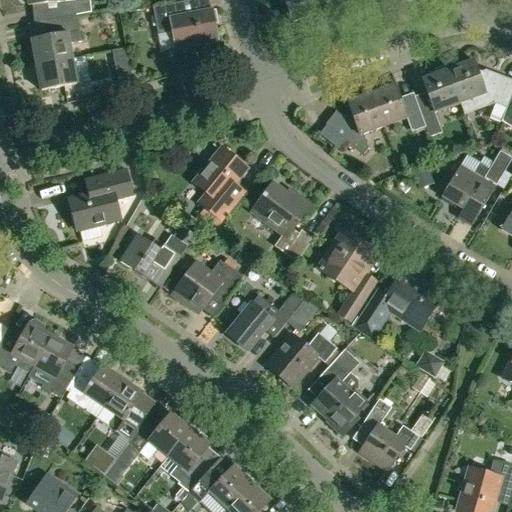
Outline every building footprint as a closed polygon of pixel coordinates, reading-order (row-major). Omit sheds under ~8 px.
[(59,19),(76,16),(91,13),(89,0),(79,0),(64,2),(64,0),(20,0),(22,2),(25,3),(27,3),(28,6),(57,3),(59,19)] [(283,0),(292,23),(318,13),(313,0),(283,0)] [(215,11),(210,11),(183,17),(180,2),(152,8),(157,35),(174,32),(177,49),(216,42),(213,25),(218,25),(215,11)] [(81,41),(79,32),(76,16),(59,19),(46,21),(49,37),(31,40),(36,66),(72,59),(69,43),(81,41)] [(126,49),(112,51),(118,84),(132,81),(126,49)] [(72,59),(36,66),(40,91),(77,85),(72,59)] [(507,108),(511,95),(511,94),(511,79),(487,70),(478,74),(473,61),(447,70),(460,104),(464,116),(495,104),(507,108)] [(434,114),(460,104),(447,70),(421,79),(430,104),(418,108),(426,127),(429,138),(442,133),(434,114)] [(426,127),(418,108),(416,101),(402,106),(394,85),(371,94),(383,128),(406,119),(411,133),(426,127)] [(364,135),(383,128),(371,94),(347,103),(351,113),(352,116),(344,119),(342,117),(341,117),(336,112),(325,125),(327,127),(332,130),(347,143),(349,144),(357,151),(364,155),(369,149),(364,135)] [(511,95),(507,108),(501,122),(511,128),(511,95)] [(244,195),(233,186),(246,171),(220,150),(195,182),(211,195),(201,207),(203,209),(195,218),(214,233),(244,195)] [(460,166),(441,197),(463,210),(458,219),(471,227),(495,187),(496,185),(498,183),(504,172),(511,158),(500,152),(493,163),(484,157),(480,163),(467,155),(460,166)] [(84,181),(88,195),(71,199),(79,231),(118,221),(113,201),(132,196),(126,170),(84,181)] [(413,176),(419,190),(433,184),(427,170),(413,176)] [(272,184),(251,213),(286,238),(278,249),(296,263),(313,240),(301,232),(299,235),(293,231),(310,206),(299,198),(296,201),(272,184)] [(511,237),(511,211),(501,230),(511,237)] [(343,232),(318,270),(353,292),(338,314),(350,322),(373,287),(361,280),(371,266),(365,262),(372,251),(343,232)] [(187,234),(180,245),(186,249),(193,238),(187,234)] [(137,236),(120,263),(148,281),(160,289),(173,268),(180,257),(186,249),(180,245),(170,238),(164,247),(161,251),(137,236)] [(196,264),(173,296),(197,314),(213,292),(225,301),(242,277),(220,261),(210,274),(196,264)] [(403,271),(381,306),(419,331),(441,298),(412,279),(414,277),(403,271)] [(250,306),(227,335),(247,351),(264,331),(274,339),(286,323),(294,314),(284,305),(277,313),(258,297),(250,306)] [(307,298),(294,314),(286,323),(301,336),(323,309),(307,298)] [(369,303),(352,328),(362,335),(379,310),(369,303)] [(51,336),(43,332),(45,329),(44,325),(35,320),(31,321),(30,324),(29,324),(18,343),(4,336),(4,337),(0,344),(0,369),(10,375),(15,367),(30,375),(33,368),(51,336)] [(293,389),(318,358),(325,364),(337,349),(318,334),(307,348),(291,336),(266,367),(293,389)] [(61,400),(69,386),(76,375),(62,368),(73,348),(51,336),(33,368),(47,375),(40,388),(61,400)] [(311,407),(321,416),(327,421),(326,422),(342,438),(359,420),(355,416),(366,403),(355,392),(361,386),(360,378),(346,365),(353,357),(345,349),(308,390),(318,399),(311,407)] [(444,363),(424,351),(415,368),(435,380),(444,363)] [(69,386),(73,388),(66,398),(82,409),(83,409),(84,409),(85,409),(86,409),(87,408),(88,408),(92,401),(103,408),(122,380),(102,367),(90,384),(76,375),(69,386)] [(142,394),(122,380),(103,408),(96,418),(108,426),(111,428),(120,434),(130,441),(144,421),(156,404),(142,394)] [(395,439),(378,427),(391,408),(379,400),(356,435),(366,442),(359,453),(387,472),(404,447),(410,451),(419,438),(403,427),(395,439)] [(49,416),(41,412),(33,427),(41,432),(49,416)] [(157,450),(167,458),(190,430),(170,414),(162,425),(156,431),(144,421),(130,441),(127,444),(139,454),(148,461),(157,450)] [(56,440),(65,425),(52,417),(43,431),(43,432),(56,440)] [(200,434),(196,435),(190,430),(167,458),(187,473),(178,485),(182,489),(189,494),(208,473),(196,463),(210,446),(209,445),(209,441),(200,434)] [(0,457),(0,502),(1,502),(16,463),(0,457)] [(510,497),(510,495),(511,489),(511,467),(492,462),(488,477),(468,471),(457,510),(463,511),(490,511),(496,493),(510,497)] [(227,510),(252,484),(234,467),(218,483),(208,473),(189,494),(197,501),(199,503),(209,493),(227,510)] [(46,475),(26,505),(36,511),(67,511),(69,509),(78,496),(46,475)] [(259,511),(270,502),(252,484),(227,510),(228,511),(259,511)] [(177,498),(182,502),(189,494),(182,489),(177,495),(177,498)]
